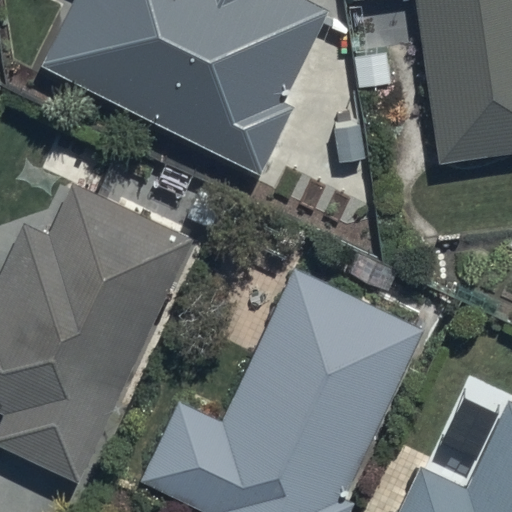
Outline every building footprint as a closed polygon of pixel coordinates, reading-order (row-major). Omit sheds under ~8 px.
[(66,0),(40,49),(263,157),(297,93),(284,86),(330,0),(66,0)] [(511,0),(424,0),(442,145),(511,136),(511,0)] [(78,164),(51,218),(27,207),(0,265),(0,397),(4,399),(0,408),(0,430),(80,468),(195,224),(78,164)] [(182,385),(144,461),(219,498),(211,511),(342,511),(354,489),(346,485),(432,313),(304,249),(226,407),(182,385)] [(467,477),(421,456),(394,511),(511,511),(511,387),(509,386),(467,477)]
